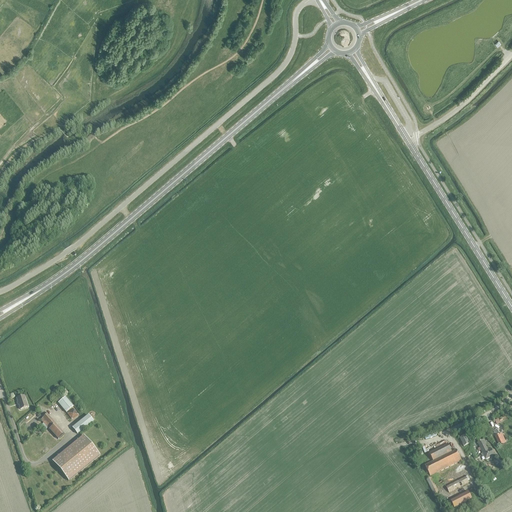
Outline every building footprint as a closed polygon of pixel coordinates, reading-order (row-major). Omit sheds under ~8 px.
[(16,399),(20,410),(27,407),(24,396),(16,399)] [(58,403),(66,413),(73,407),(65,398),(58,403)] [(58,440),(64,434),(45,413),(41,417),(43,419),(41,420),(43,423),(40,426),(45,431),(47,428),(58,440)] [(72,428),(77,434),(93,422),(88,415),(72,428)] [(53,462),(68,481),(100,456),(84,436),(53,462)] [(460,439),(464,446),(470,444),(466,436),(460,439)] [(487,446),(486,447),(484,443),(485,443),(483,439),(477,442),(485,458),(493,454),(491,448),(488,449),(487,446)] [(456,450),(452,453),(448,445),(429,454),(433,462),(425,466),(430,476),(462,461),(456,450)] [(446,487),(449,493),(469,483),(466,477),(446,487)] [(426,480),(435,498),(439,496),(431,478),(426,480)] [(450,501),(454,509),(472,499),(468,492),(450,501)]
